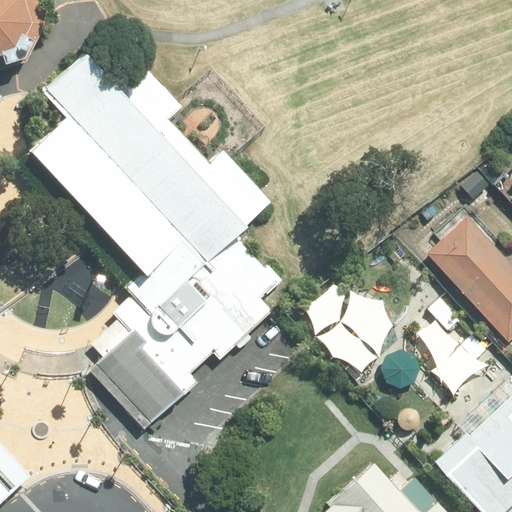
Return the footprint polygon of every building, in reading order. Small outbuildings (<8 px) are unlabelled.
[(0,0),(0,69),(26,61),(36,31),(37,0),(0,0)] [(92,369),(148,429),(198,381),(190,373),(213,352),(220,360),(271,310),(261,299),(283,279),(238,234),(271,202),(219,151),(208,160),(168,117),(178,107),(142,68),(123,87),(85,50),(36,90),(63,120),(32,147),(90,213),(107,232),(139,269),(152,283),(138,295),(89,335),(102,357),(92,369)] [(475,167),(456,183),(474,204),(492,188),(475,167)] [(511,267),(460,211),(422,245),(508,338),(511,334),(511,267)] [(349,362),(361,371),(377,356),(382,337),(391,325),(382,301),(365,299),(349,290),(335,285),(320,296),(304,306),(316,335),(333,355),(349,362)] [(446,381),(454,394),(467,377),(488,365),(472,358),(460,344),(447,335),(435,321),(427,328),(417,333),(430,349),(436,366),(431,370),(446,381)] [(464,427),(432,455),(484,511),(511,511),(511,387),(467,430),(464,427)] [(403,484),(376,456),(315,511),(446,511),(412,476),(409,479),(403,484)]
